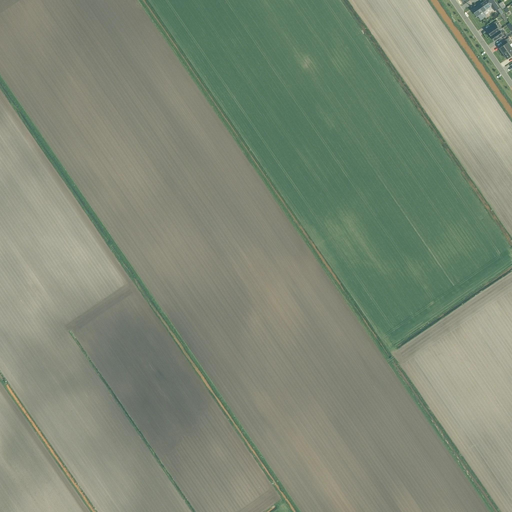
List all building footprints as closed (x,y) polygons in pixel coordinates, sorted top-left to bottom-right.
[(478,6),(473,10),(475,13),(476,12),(481,20),(487,16),(484,12),(491,7),(494,11),(499,8),(493,0),(484,0),(485,1),(480,5),(480,4),(477,6),(478,6)] [(487,31),(491,36),(500,30),(498,27),(500,25),(497,21),(491,25),(492,27),(487,31)] [(491,36),(495,41),(500,38),(501,40),(507,36),(504,31),(502,33),(500,30),(491,36)] [(500,48),(503,54),(511,48),(510,45),(511,43),(511,41),(509,37),(503,41),(505,44),(500,48)] [(503,54),(507,59),(511,55),(511,47),(511,48),(503,54)]
